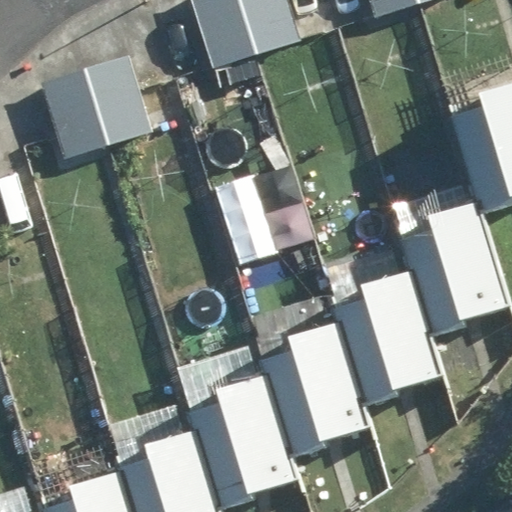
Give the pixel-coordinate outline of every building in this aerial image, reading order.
[(286,0),(189,0),(212,72),(301,44),(286,0)] [(367,0),(374,21),(445,0),(367,0)] [(128,61),(41,86),(64,163),(151,138),(128,61)] [(511,207),(511,92),(470,106),(474,120),(446,129),(476,224),(501,217),(500,212),(511,207)] [(503,318),(470,213),(417,230),(421,244),(396,252),(426,347),(448,340),(446,336),(503,318)] [(437,387),(404,282),(351,299),(356,313),(331,321),(360,416),(382,409),(381,405),(437,387)] [(365,438),(333,333),(279,350),(284,364),(259,372),(289,467),(311,460),(309,456),(365,438)] [(293,492),(261,387),(207,403),(212,418),(187,425),(214,511),(238,511),(237,509),(293,492)] [(211,511),(190,440),(136,457),(141,471),(116,479),(126,511),(211,511)] [(121,511),(113,483),(60,499),(63,511),(121,511)]
